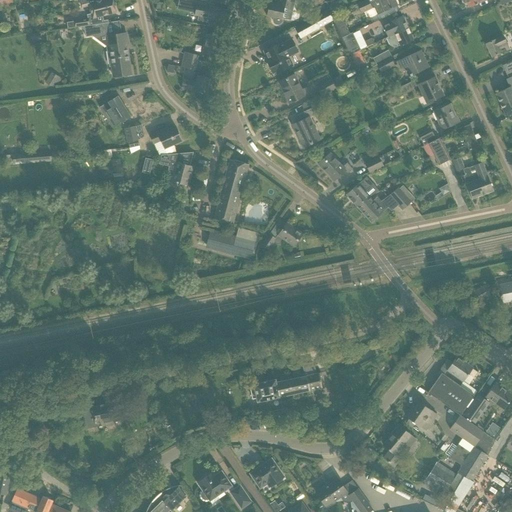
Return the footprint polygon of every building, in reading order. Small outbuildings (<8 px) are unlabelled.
[(79,0),(81,8),(89,6),(91,14),(87,15),(88,18),(89,18),(90,25),(106,23),(108,22),(108,20),(103,21),(102,16),(106,15),(115,12),(112,0),(79,0)] [(224,9),(212,7),(197,3),(197,4),(180,0),(179,0),(178,8),(195,12),(194,15),(199,16),(198,20),(209,22),(210,18),(215,19),(221,21),(224,21),(225,21),(225,20),(226,20),(227,19),(228,16),(227,15),(226,14),(227,10),(224,9)] [(267,10),(266,13),(267,14),(266,16),(273,17),(272,18),(272,19),(272,20),(272,21),(273,22),(273,23),(274,24),(275,25),(276,25),(277,25),(278,25),(279,25),(280,24),(281,23),(282,22),(282,21),(282,20),(282,19),(291,20),(294,1),(294,0),(280,0),(280,2),(277,2),(276,4),(269,3),(268,9),(267,10)] [(359,9),(377,0),(366,0),(357,4),(359,9)] [(377,15),(397,6),(394,0),(377,0),(359,9),(361,13),(373,7),(377,15)] [(301,37),(332,19),(328,10),(296,28),(301,37)] [(394,34),(408,28),(402,16),(389,22),(390,23),(383,26),(387,37),(394,34)] [(341,38),(350,34),(342,17),(334,21),(341,38)] [(75,27),(79,27),(90,25),(89,18),(88,18),(74,20),(74,21),(67,22),(68,28),(75,27)] [(108,36),(106,23),(90,25),(79,27),(85,30),(85,37),(92,36),(106,46),(109,67),(111,66),(112,77),(121,76),(131,74),(126,44),(128,44),(126,33),(108,36)] [(400,46),(404,44),(413,40),(408,28),(394,34),(387,37),(386,38),(389,44),(395,47),(400,45),(400,46)] [(350,54),(361,49),(352,33),(350,34),(341,38),(350,54)] [(217,56),(221,37),(207,34),(202,53),(217,56)] [(492,57),(501,53),(501,52),(509,49),(503,36),(485,44),(492,57)] [(371,38),(364,42),(367,46),(374,43),(371,38)] [(281,42),(266,50),(270,58),(267,59),(268,61),(267,61),(268,63),(266,64),(270,73),(272,72),(273,73),(274,73),(275,74),(293,66),(288,56),(291,55),(298,52),(296,48),(292,39),(282,44),(281,42)] [(377,65),(391,57),(387,50),(373,58),(377,65)] [(428,67),(420,50),(398,60),(402,68),(408,65),(412,75),(428,67)] [(197,62),(198,55),(185,52),(183,60),(197,62)] [(356,52),(350,55),(355,65),(361,63),(356,52)] [(381,72),(395,64),(391,57),(377,65),(381,72)] [(195,70),(197,62),(183,60),(181,67),(195,70)] [(51,86),(58,86),(62,79),(51,72),(45,82),(51,86)] [(301,90),(294,74),(279,82),(289,103),(310,93),(307,87),(301,90)] [(209,94),(212,79),(197,76),(195,82),(183,79),(181,88),(209,94)] [(505,89),(496,93),(500,103),(511,97),(511,76),(506,79),(509,86),(510,87),(505,89)] [(426,81),(417,85),(423,97),(426,104),(431,101),(433,101),(435,100),(440,97),(444,96),(435,77),(426,81)] [(332,80),(317,88),(321,95),(336,87),(337,86),(334,79),(332,80)] [(399,97),(413,90),(410,82),(395,89),(399,97)] [(101,107),(100,107),(112,128),(116,125),(122,122),(130,116),(118,96),(102,106),(101,107)] [(511,97),(500,103),(504,114),(506,113),(509,118),(511,120),(511,119),(511,97)] [(458,122),(455,117),(450,104),(441,108),(434,111),(442,130),(449,126),(458,122)] [(303,147),(312,143),(320,140),(309,117),(314,115),(311,108),(295,116),(298,122),(293,125),(303,147)] [(460,128),(466,145),(477,141),(470,124),(460,128)] [(139,146),(138,139),(144,136),(141,125),(125,128),(129,148),(139,146)] [(182,141),(175,126),(164,131),(163,130),(150,135),(154,144),(161,141),(165,149),(182,141)] [(424,146),(427,144),(436,139),(432,131),(420,138),(424,146)] [(438,165),(450,160),(439,138),(436,139),(427,144),(438,165)] [(43,151),(18,153),(19,163),(44,161),(43,151)] [(159,161),(159,164),(168,166),(167,171),(173,172),(171,181),(189,186),(193,166),(188,165),(192,152),(191,152),(167,154),(161,155),(159,161)] [(13,153),(6,154),(7,164),(14,163),(19,163),(18,153),(13,153)] [(330,153),(325,157),(318,164),(334,181),(341,175),(345,171),(347,173),(352,169),(347,163),(342,167),(330,153)] [(373,170),(382,166),(383,165),(378,156),(364,163),(368,172),(373,170)] [(145,157),(141,172),(149,174),(153,159),(145,157)] [(456,159),(452,160),(456,172),(463,169),(464,168),(460,157),(456,159)] [(232,225),(248,164),(230,159),(214,220),(232,225)] [(493,191),(482,162),(474,165),(479,179),(480,180),(479,180),(482,187),(484,186),(487,193),(493,191)] [(464,168),(463,169),(465,175),(463,176),(468,189),(472,199),(487,193),(484,186),(482,187),(479,180),(480,180),(479,179),(473,181),(468,168),(467,167),(464,168)] [(114,184),(137,182),(136,175),(114,178),(114,184)] [(356,206),(357,207),(368,196),(379,192),(379,191),(378,191),(372,185),(372,184),(366,177),(358,184),(347,194),(346,195),(356,207),(356,206)] [(368,196),(357,207),(362,213),(365,216),(371,222),(383,212),(387,208),(385,206),(386,205),(388,207),(391,211),(398,205),(402,210),(411,202),(414,199),(403,186),(399,189),(399,188),(381,201),(377,197),(373,201),(368,196)] [(269,234),(261,245),(267,249),(273,241),(276,243),(282,242),(284,239),(294,246),(302,234),(287,223),(283,228),(278,235),(277,234),(272,230),(269,234)] [(238,228),(236,238),(211,231),(207,247),(250,258),(257,233),(238,228)] [(511,281),(499,284),(503,303),(511,301),(511,281)] [(475,291),(481,301),(492,294),(487,285),(475,291)] [(442,367),(446,371),(461,381),(458,385),(469,392),(477,380),(473,378),(468,374),(472,369),(473,368),(456,356),(452,363),(448,359),(442,367)] [(294,378),(276,382),(279,397),(306,391),(307,396),(313,394),(312,390),(321,388),(320,383),(318,373),(306,375),(306,373),(299,375),(298,373),(294,374),(294,378)] [(440,374),(427,392),(436,398),(440,401),(459,415),(460,416),(474,396),(443,375),(441,373),(440,374)] [(279,397),(276,382),(275,379),(253,384),(254,387),(250,388),(253,399),(256,398),(257,402),(279,397)] [(508,404),(511,397),(511,394),(495,383),(484,399),(478,394),(472,403),(463,415),(475,423),(491,401),(504,409),(508,404)] [(427,408),(418,402),(415,407),(413,406),(405,416),(414,422),(426,430),(437,415),(427,408)] [(92,409),(82,411),(85,428),(96,426),(95,423),(104,421),(105,426),(113,424),(113,420),(126,417),(124,405),(117,406),(117,404),(116,404),(115,403),(92,407),(92,409)] [(274,426),(285,423),(282,409),(271,412),(272,416),(274,426)] [(331,427),(347,421),(345,415),(329,421),(331,427)] [(462,466),(474,447),(483,434),(484,432),(483,432),(460,416),(459,415),(450,429),(474,446),(470,452),(458,444),(449,457),(461,465),(462,466)] [(394,467),(416,440),(398,425),(390,435),(391,436),(383,445),(389,450),(383,458),(387,462),(389,464),(389,463),(394,467)] [(474,446),(474,447),(488,455),(494,441),(494,440),(484,433),(474,446)] [(365,458),(371,450),(366,445),(359,453),(365,458)] [(136,446),(130,448),(133,458),(139,455),(136,446)] [(447,511),(453,511),(488,455),(474,447),(462,466),(461,465),(457,473),(454,478),(446,491),(437,507),(447,511)] [(269,487),(275,483),(284,477),(272,458),(250,474),(260,488),(266,484),(269,487)] [(435,465),(426,479),(446,491),(454,478),(435,465)] [(231,486),(221,471),(214,476),(212,473),(197,483),(203,491),(202,492),(201,494),(201,497),(203,499),(205,500),(207,500),(208,499),(210,501),(217,496),(231,486)] [(0,492),(6,494),(9,476),(0,474),(0,492)] [(347,492),(338,479),(326,487),(325,485),(315,493),(321,501),(326,508),(334,503),(334,501),(347,492)] [(171,511),(186,497),(178,486),(181,486),(180,485),(178,485),(176,486),(174,486),(172,487),(173,489),(171,491),(169,488),(166,489),(164,490),(162,492),(160,493),(158,495),(156,496),(154,498),(153,500),(151,502),(150,504),(148,506),(147,509),(146,511),(145,511),(146,511),(147,510),(149,511),(171,511)] [(241,509),(251,502),(240,485),(230,492),(241,509)] [(9,508),(18,511),(25,511),(26,511),(28,507),(28,508),(33,496),(17,489),(12,501),(9,508)] [(349,495),(360,511),(369,511),(373,510),(358,489),(349,495)] [(42,499),(33,496),(28,508),(28,507),(26,511),(27,511),(47,511),(51,504),(52,500),(43,496),(42,499)] [(308,511),(301,502),(287,511),(308,511)]
